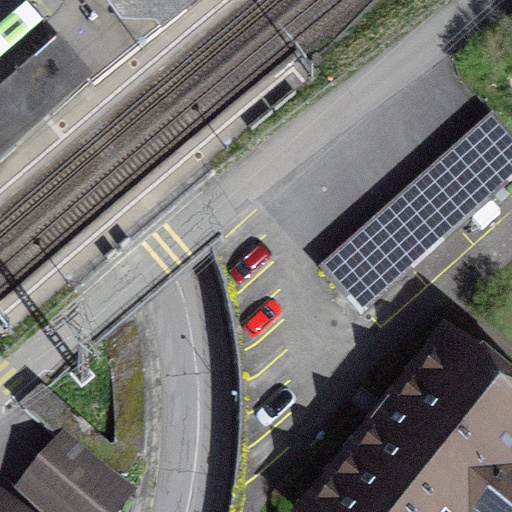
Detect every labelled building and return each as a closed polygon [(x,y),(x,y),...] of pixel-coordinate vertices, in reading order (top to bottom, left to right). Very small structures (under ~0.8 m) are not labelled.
[(160,27),(192,0),(97,0),(117,27),(160,27)] [(0,158),(92,77),(58,37),(0,88),(0,158)] [(511,136),(493,116),(326,274),(367,317),(511,179),(511,136)] [(511,511),(511,367),(450,319),(300,510),(303,511),(511,511)] [(121,511),(130,500),(60,443),(22,488),(51,511),(121,511)] [(0,511),(21,511),(0,492),(0,511)]
